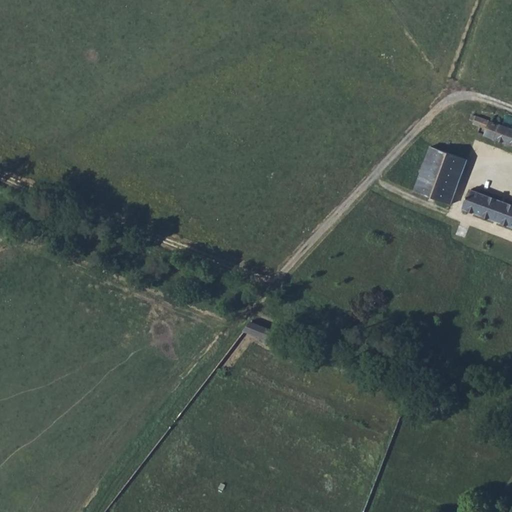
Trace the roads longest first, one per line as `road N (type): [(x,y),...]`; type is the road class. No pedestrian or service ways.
road 1 (track): [(511,253),(478,273),(447,339),(427,349),(0,177)]
road 2 (track): [(99,511),(275,285)]
